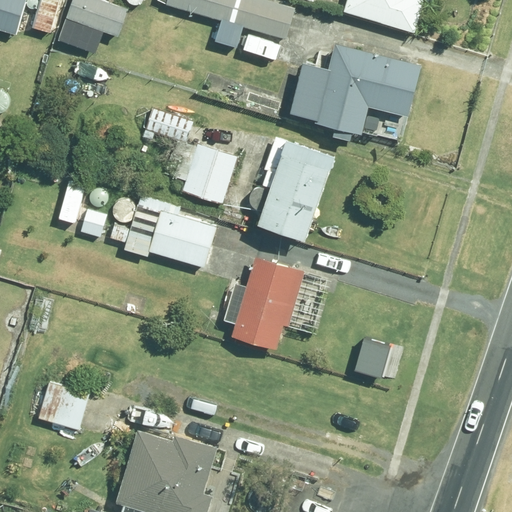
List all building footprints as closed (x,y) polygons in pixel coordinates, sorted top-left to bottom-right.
[(64,0),(14,0),(9,19),(55,33),(64,0)] [(134,8),(109,0),(77,0),(71,18),(125,35),(134,8)] [(302,8),(273,0),(160,0),(160,1),(227,20),(221,41),(243,47),(249,26),(293,39),(302,8)] [(352,0),(349,11),(421,33),(431,0),(352,0)] [(334,125),(332,135),(354,140),(357,130),(367,133),(375,105),(403,112),(416,61),(342,42),(322,122),(334,125)] [(201,120),(157,107),(150,130),(195,143),(201,120)] [(343,160),(288,138),(270,184),(278,187),(264,221),(311,240),(343,160)] [(241,155),(199,142),(185,190),(227,202),(241,155)] [(117,189),(92,184),(87,206),(112,211),(117,189)] [(144,195),(129,252),(154,258),(155,252),(213,266),(223,225),(181,214),(183,205),(144,195)] [(236,335),(285,349),(291,327),(312,334),(329,277),(258,257),(236,335)] [(93,394),(51,383),(41,418),(83,429),(93,394)] [(185,442),(141,431),(124,498),(129,499),(125,511),(208,511),(225,445),(187,435),(185,442)] [(272,511),(285,475),(239,459),(221,511),(272,511)]
